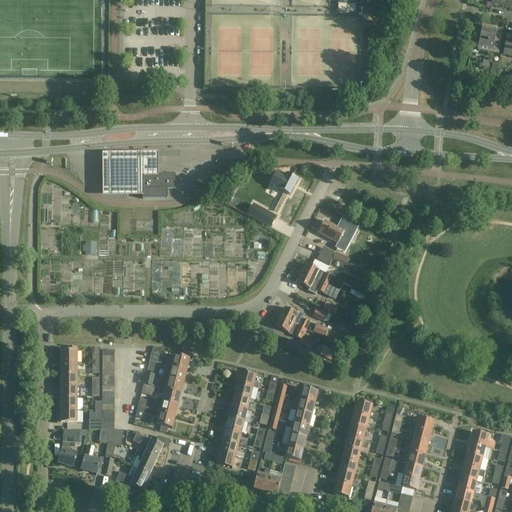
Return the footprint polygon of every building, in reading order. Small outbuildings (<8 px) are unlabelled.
[(496,28),(482,25),(477,50),(497,54),(501,38),(502,38),(503,29),(497,28),(497,29),(496,29),(496,28)] [(511,35),(507,34),(506,39),(505,39),(502,55),(511,56),(511,35)] [(499,64),(492,63),(490,77),(496,78),(499,64)] [(102,193),(142,193),(142,190),(141,190),(140,174),(156,174),(156,152),(101,153),(102,193)] [(275,175),(270,185),(289,195),(297,180),(287,175),(286,175),(286,176),(277,171),(275,175)] [(175,189),(175,174),(156,174),(140,174),(141,190),(142,190),(142,193),(142,194),(142,199),(167,199),(167,194),(167,189),(175,189)] [(249,203),(259,208),(267,189),(257,184),(249,203)] [(259,209),(254,218),(270,227),(275,218),(259,209)] [(344,232),(325,221),(318,233),(338,244),(339,241),(347,245),(350,238),(343,234),(344,232)] [(83,242),(83,255),(94,255),(95,242),(83,242)] [(349,258),(335,252),(332,259),(346,265),(349,258)] [(306,264),(301,274),(328,287),(338,292),(342,284),(333,280),(331,284),(329,283),(332,277),(325,274),(328,267),(316,261),(316,262),(315,261),(311,267),(306,264)] [(301,274),(297,283),(310,289),(309,291),(308,291),(316,295),(316,294),(317,291),(324,295),(324,294),(330,297),(335,299),(337,295),(338,292),(328,287),(301,274)] [(324,302),(321,311),(334,314),(336,306),(324,302)] [(298,312),(297,314),(284,308),(280,317),(306,331),(309,323),(303,320),(305,316),(298,312)] [(306,331),(280,317),(275,327),(301,340),(306,331)] [(324,338),(328,329),(315,323),(311,331),(324,338)] [(335,352),(323,346),(319,354),(331,361),(335,352)] [(60,364),(77,364),(77,352),(77,348),(67,348),(67,352),(60,352),(60,364)] [(152,353),(149,363),(156,364),(161,365),(164,356),(152,353)] [(171,368),(187,372),(190,360),(174,356),(173,361),(167,360),(165,366),(171,367),(171,368)] [(156,366),(156,364),(149,363),(147,371),(157,373),(159,366),(156,366)] [(60,376),(77,376),(77,364),(60,364),(60,376)] [(171,368),(168,379),(184,383),(187,372),(171,368)] [(240,373),(237,384),(252,388),(258,389),(259,384),(254,383),(257,372),(247,369),(245,374),(240,373)] [(155,376),(146,374),(144,385),(152,387),(155,376)] [(60,388),(77,388),(77,376),(60,376),(60,388)] [(160,383),(159,389),(174,392),(181,394),(184,383),(168,379),(167,384),(160,383)] [(267,393),(275,394),(277,385),(270,383),(267,393)] [(234,396),(250,400),(252,388),(237,384),(234,396)] [(154,388),(154,387),(152,387),(144,385),(141,394),(152,397),(154,388)] [(280,386),(277,395),(284,396),(287,387),(280,386)] [(80,388),(77,388),(60,388),(60,400),(77,400),(80,400),(80,388)] [(181,394),(159,389),(157,395),(164,397),(162,402),(178,406),(181,394)] [(295,399),(314,404),(317,393),(301,389),(300,395),(296,394),(295,399)] [(272,404),(275,394),(267,393),(265,402),(272,404)] [(284,396),(277,395),(275,404),(282,406),(284,396)] [(247,411),(250,400),(234,396),(231,407),(247,411)] [(138,408),(144,410),(148,411),(150,402),(140,399),(138,408)] [(311,416),(314,404),(295,399),(294,404),(297,405),(295,412),(311,416)] [(60,411),(77,411),(77,400),(60,400),(60,411)] [(162,402),(160,413),(175,417),(178,406),(162,402)] [(356,403),(353,414),(369,418),(377,420),(378,414),(370,412),(372,407),(356,403)] [(264,406),(262,415),(268,417),(271,408),(264,406)] [(244,423),(247,411),(231,407),(228,419),(244,423)] [(142,419),(144,410),(138,408),(135,417),(142,419)] [(396,415),(394,425),(400,426),(403,417),(406,418),(408,410),(398,408),(396,415)] [(271,419),(278,421),(281,411),(274,409),(271,419)] [(60,411),(60,416),(57,416),(57,423),(77,423),(77,411),(60,411)] [(89,424),(89,431),(100,431),(102,431),(102,423),(102,417),(102,412),(95,411),(95,416),(95,420),(89,420),(89,424)] [(295,412),(293,423),(308,427),(311,416),(295,412)] [(172,429),(175,417),(160,413),(157,425),(172,429)] [(386,413),(384,422),(390,424),(393,415),(386,413)] [(350,426),(366,430),(369,418),(353,414),(350,426)] [(268,417),(262,415),(259,424),(266,426),(268,417)] [(241,434),(244,423),(228,419),(225,430),(241,434)] [(275,431),(278,421),(271,419),(268,429),(275,431)] [(415,430),(431,434),(434,423),(418,419),(415,430)] [(291,429),(290,435),(305,439),(308,427),(293,423),(287,421),(285,428),(291,429)] [(390,424),(384,422),(381,431),(388,433),(390,424)] [(398,435),(400,426),(393,425),(391,433),(398,435)] [(347,437),(363,441),(366,430),(350,426),(347,437)] [(258,429),(256,438),(262,440),(265,431),(258,429)] [(82,437),(79,436),(79,431),(63,430),(62,451),(58,464),(73,468),(77,455),(69,453),(69,443),(78,444),(78,443),(81,444),(82,437)] [(221,434),(219,441),(222,442),(238,446),(241,434),(225,430),(224,434),(221,434)] [(431,434),(415,430),(412,442),(428,446),(431,434)] [(108,431),(102,431),(100,431),(99,442),(107,443),(108,431)] [(108,431),(107,443),(116,446),(121,448),(123,431),(114,431),(108,431)] [(136,435),(132,442),(140,446),(141,443),(148,447),(145,453),(157,459),(163,446),(151,440),(151,441),(142,437),(138,436),(139,436),(139,433),(134,432),(133,435),(136,435)] [(268,432),(266,441),(272,443),(275,434),(268,432)] [(469,444),(485,448),(493,450),(495,444),(486,442),(488,436),(472,432),(469,444)] [(305,439),(290,435),(287,446),(302,450),(305,439)] [(380,436),(378,445),(384,447),(387,438),(380,436)] [(502,442),(500,452),(506,453),(509,442),(510,438),(502,436),(500,442),(502,442)] [(369,443),(363,441),(347,437),(344,449),(360,453),(361,447),(367,448),(369,443)] [(260,449),(262,440),(256,438),(253,447),(260,449)] [(387,448),(394,449),(397,440),(390,438),(387,448)] [(272,443),(266,441),(263,450),(263,453),(265,454),(265,453),(268,454),(269,451),(270,452),(272,443)] [(235,457),(238,446),(222,442),(219,453),(235,457)] [(425,457),(428,446),(412,442),(409,453),(425,457)] [(278,443),(276,449),(285,452),(284,458),(299,461),(299,462),(302,450),(287,446),(284,445),(281,444),(278,443)] [(466,455),(482,459),(485,448),(469,444),(466,455)] [(382,456),(384,447),(378,445),(375,454),(382,456)] [(91,459),(94,448),(88,446),(85,458),(84,458),(81,470),(103,476),(107,459),(100,458),(99,461),(91,459)] [(392,458),(394,449),(387,448),(385,456),(392,458)] [(342,460),(357,464),(360,453),(344,449),(342,460)] [(138,469),(149,475),(157,459),(145,453),(145,454),(137,450),(135,456),(139,458),(138,461),(141,462),(138,469)] [(250,461),(257,463),(259,454),(252,452),(250,461)] [(506,453),(500,452),(497,461),(504,463),(506,453)] [(235,457),(219,453),(216,465),(232,469),(235,457)] [(274,455),(268,454),(265,453),(265,454),(264,460),(273,462),(274,455)] [(422,469),(425,457),(409,453),(406,465),(422,469)] [(274,455),(273,462),(282,465),(284,458),(274,455)] [(479,471),(479,470),(482,459),(466,455),(463,467),(479,471)] [(372,468),(379,469),(381,461),(374,459),(372,468)] [(382,470),(389,472),(391,461),(385,459),(382,470)] [(354,475),(357,464),(342,460),(339,471),(354,475)] [(254,472),(257,463),(250,461),(247,470),(254,472)] [(283,471),(294,473),(296,468),(284,465),(283,471)] [(422,469),(406,465),(403,476),(419,480),(422,469)] [(496,465),(494,474),(501,476),(503,467),(496,465)] [(149,475),(138,469),(132,467),(127,477),(125,476),(119,489),(133,495),(136,488),(142,491),(149,475)] [(463,467),(460,478),(476,482),(477,476),(483,478),(485,472),(479,470),(479,471),(463,467)] [(376,479),(379,469),(372,468),(369,477),(376,479)] [(266,470),(264,475),(257,473),(253,489),(265,492),(269,476),(271,471),(266,470)] [(386,481),(389,472),(382,470),(379,480),(386,481)] [(293,479),(294,473),(283,471),(281,476),(293,479)] [(336,483),(351,487),(356,488),(357,483),(352,482),(354,475),(339,471),(336,483)] [(419,480),(403,476),(397,474),(394,486),(416,491),(419,480)] [(498,486),(501,476),(494,474),(491,484),(498,486)] [(277,493),(279,487),(280,482),(281,479),(269,476),(265,492),(277,495),(277,493)] [(292,485),(293,479),(281,476),(281,479),(280,482),(292,485)] [(510,479),(504,477),(501,486),(508,488),(510,479)] [(473,494),(473,493),(476,482),(460,478),(457,490),(473,494)] [(290,490),(292,485),(280,482),(279,487),(290,490)] [(366,491),(373,492),(375,484),(368,482),(366,491)] [(348,498),(351,487),(336,483),(333,494),(348,498)] [(389,492),(391,485),(381,483),(380,490),(389,492)] [(391,485),(389,492),(398,495),(400,488),(391,485)] [(290,490),(279,487),(277,493),(289,496),(290,490)] [(490,489),(488,497),(495,499),(497,490),(490,489)] [(457,490),(454,501),(470,505),(471,500),(480,502),(482,496),(473,493),(473,494),(457,490)] [(370,502),(373,492),(366,491),(363,500),(370,502)] [(500,491),(498,500),(505,502),(507,493),(500,491)] [(401,495),(399,500),(411,503),(412,497),(401,495)] [(485,509),(492,510),(495,499),(488,497),(485,509)] [(411,503),(399,500),(398,506),(409,509),(411,503)] [(505,502),(498,500),(495,509),(502,511),(505,502)] [(470,505),(454,501),(451,511),(470,511),(468,511),(470,505)] [(383,511),(385,506),(373,503),(371,511),(383,511)]
